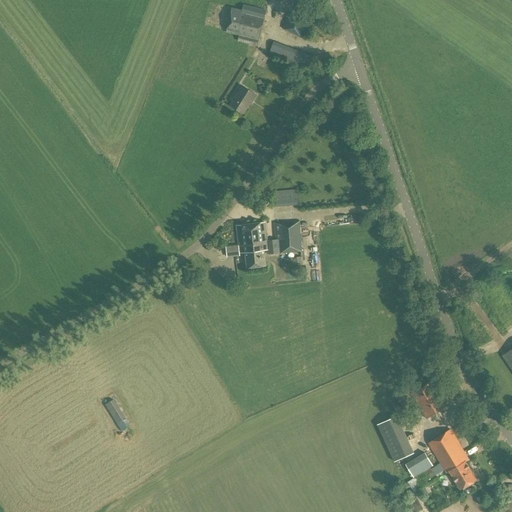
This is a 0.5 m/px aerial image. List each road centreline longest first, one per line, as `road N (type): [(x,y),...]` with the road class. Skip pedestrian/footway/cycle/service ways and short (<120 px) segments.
road 1 (unclassified): [(0,365),(201,245),(303,109),(359,66)]
road 2 (tertiary): [(511,442),(441,309),(359,66)]
